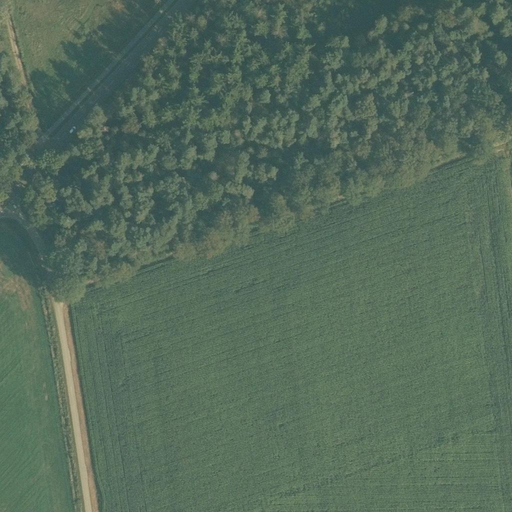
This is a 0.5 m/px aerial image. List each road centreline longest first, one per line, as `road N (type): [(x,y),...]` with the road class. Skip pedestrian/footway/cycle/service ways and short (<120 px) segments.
road 1 (track): [(442,1),(417,0),(321,66),(252,97),(39,246)]
road 2 (unclassified): [(88,511),(50,273),(4,200)]
road 3 (secondary): [(4,200),(187,0)]
road 4 (track): [(0,0),(41,142)]
